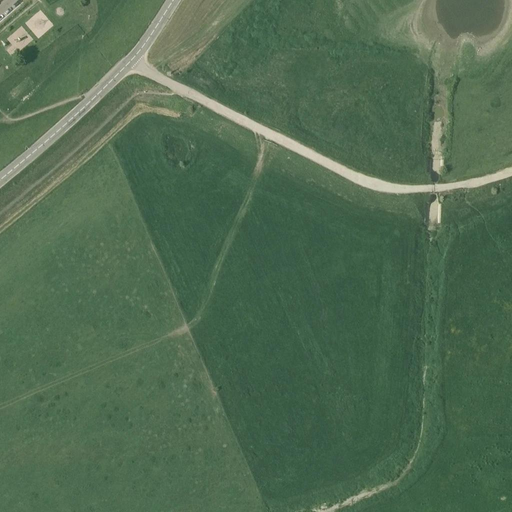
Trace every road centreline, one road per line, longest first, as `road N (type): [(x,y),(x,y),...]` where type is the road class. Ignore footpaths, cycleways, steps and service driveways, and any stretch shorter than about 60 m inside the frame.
road 1 (track): [(194,97),(372,186),(452,187),(511,170)]
road 2 (tertiary): [(0,180),(129,63),(173,0)]
